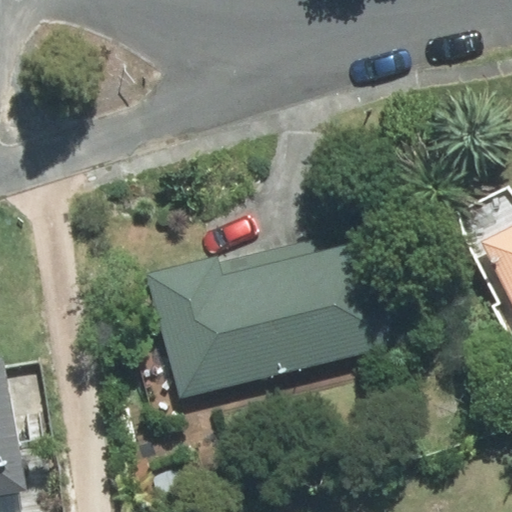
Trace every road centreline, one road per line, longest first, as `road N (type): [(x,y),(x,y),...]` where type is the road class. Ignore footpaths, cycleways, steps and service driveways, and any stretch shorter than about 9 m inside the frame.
road 1 (residential): [(306,34),(231,96),(0,164)]
road 2 (residential): [(306,34),(505,0)]
road 3 (residential): [(133,0),(218,24),(306,34)]
